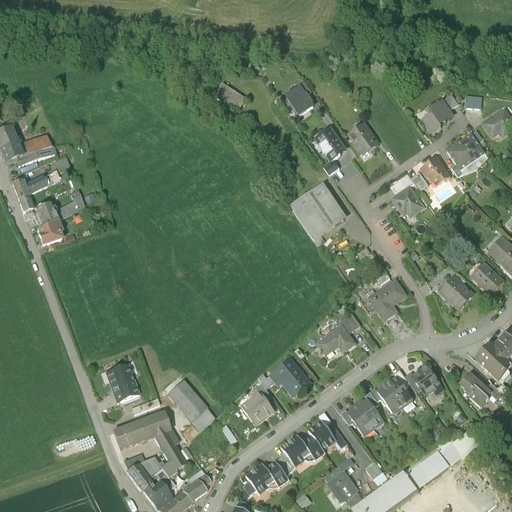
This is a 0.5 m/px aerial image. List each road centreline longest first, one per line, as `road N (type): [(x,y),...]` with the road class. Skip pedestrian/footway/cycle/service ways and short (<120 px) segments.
road 1 (unclassified): [(144,511),(110,455),(0,173)]
road 2 (residential): [(430,343),(416,293),(354,203),(466,120)]
road 3 (residential): [(209,511),(245,456),(380,360),(430,343)]
road 4 (residential): [(511,475),(451,389),(430,343)]
